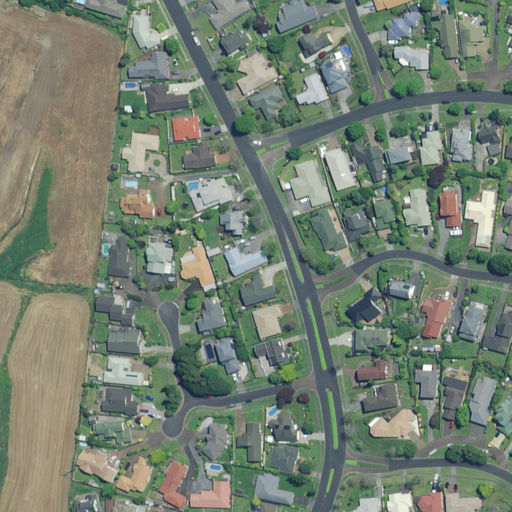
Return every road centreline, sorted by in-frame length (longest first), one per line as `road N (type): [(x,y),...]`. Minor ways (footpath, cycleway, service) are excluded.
road 1 (residential): [(312,288),(397,252),(511,279)]
road 2 (residential): [(170,0),(249,156)]
road 3 (residential): [(249,156),(390,105)]
road 4 (residential): [(319,379),(216,402),(190,394)]
road 5 (residential): [(390,105),(456,95),(511,98)]
